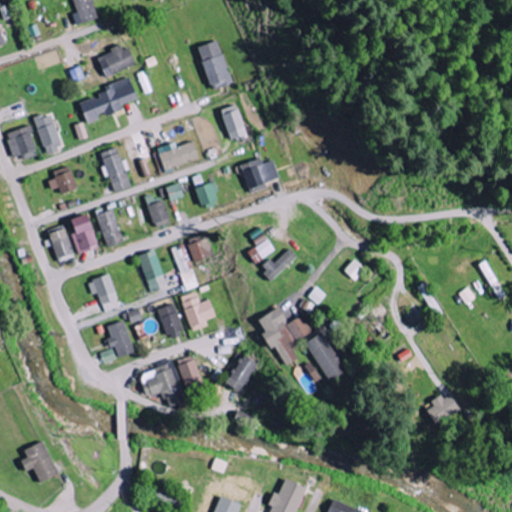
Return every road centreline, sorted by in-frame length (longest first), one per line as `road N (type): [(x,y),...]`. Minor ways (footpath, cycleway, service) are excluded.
road 1 (residential): [(53,280),(316,193),(385,219),(511,208)]
road 2 (tertiary): [(100,511),(124,475),(121,401),(74,329),(0,137)]
road 3 (residential): [(13,176),(188,111),(215,120),(227,150)]
road 4 (residential): [(33,227),(209,165),(227,150)]
road 5 (residential): [(305,195),(350,240),(397,263),(392,305)]
road 6 (residential): [(112,380),(171,413),(225,410)]
